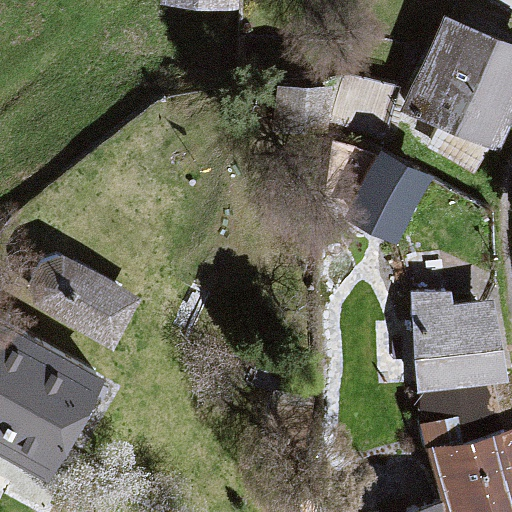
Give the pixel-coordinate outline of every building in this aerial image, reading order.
[(231,0),(149,0),(149,6),(229,15),(231,0)] [(511,88),(511,39),(435,10),(394,116),(488,152),(511,88)] [(377,84),(268,78),(264,144),(374,150),(377,84)] [(336,209),(388,241),(425,181),(373,150),(336,209)] [(14,298),(110,346),(132,300),(37,253),(14,298)] [(446,287),(409,292),(412,387),(504,377),(494,293),(447,298),(446,287)] [(0,324),(0,453),(40,477),(96,381),(0,324)] [(511,511),(511,419),(425,439),(438,495),(441,511),(511,511)] [(355,511),(441,511),(438,495),(356,508),(355,511)]
